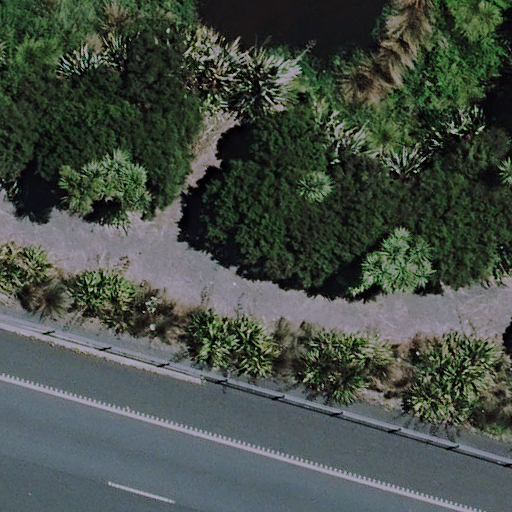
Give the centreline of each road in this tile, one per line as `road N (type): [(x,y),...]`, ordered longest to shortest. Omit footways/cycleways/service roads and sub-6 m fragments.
road 1 (track): [(0,210),(342,315),(511,300)]
road 2 (motorway): [(0,438),(244,511)]
